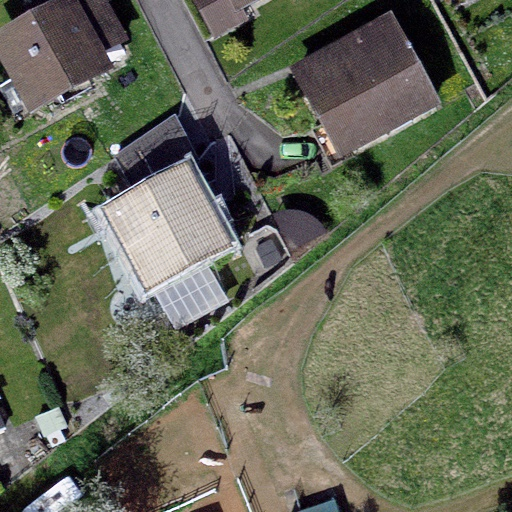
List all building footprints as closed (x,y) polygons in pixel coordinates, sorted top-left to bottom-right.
[(242,0),(251,15),(278,0),(242,0)] [(0,68),(31,125),(107,83),(64,5),(0,40),(0,68)] [(352,153),(428,111),(386,34),(310,76),(352,153)] [(157,291),(233,249),(190,172),(114,214),(157,291)] [(248,511),(212,416),(104,470),(117,511),(248,511)]
